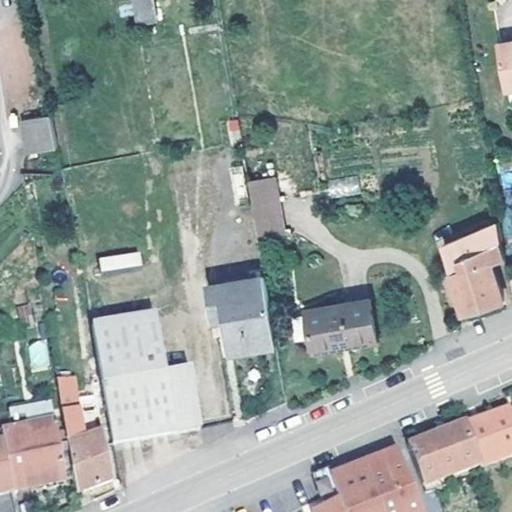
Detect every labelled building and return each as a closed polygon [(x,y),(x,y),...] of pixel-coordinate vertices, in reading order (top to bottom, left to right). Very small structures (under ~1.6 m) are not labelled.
[(131,0),(133,23),(156,22),(154,0),(131,0)] [(511,25),(482,30),(490,77),(511,73),(511,25)] [(20,119),(23,153),(54,151),(51,116),(20,119)] [(229,142),(241,141),(238,120),(226,121),(229,142)] [(258,158),(228,162),(238,224),(268,219),(258,158)] [(511,174),(492,178),(504,254),(511,252),(511,174)] [(355,178),(329,181),(330,195),(357,192),(355,178)] [(477,257),(490,254),(485,226),(483,213),(428,226),(434,247),(445,295),(484,286),(477,257)] [(140,251),(98,258),(100,272),(142,266),(140,251)] [(215,339),(256,332),(249,292),(244,258),(189,267),(193,294),(207,292),(209,305),(215,339)] [(330,288),(283,299),(289,322),(291,335),(339,325),(330,288)] [(207,292),(193,294),(196,308),(209,305),(207,292)] [(289,322),(283,299),(273,301),(279,325),(289,322)] [(72,311),(81,364),(147,353),(138,300),(72,311)] [(46,340),(27,343),(32,372),(51,369),(46,340)] [(151,352),(147,353),(81,364),(84,384),(92,424),(183,409),(173,351),(156,354),(151,355),(151,352)] [(42,392),(41,386),(29,388),(31,406),(0,410),(0,471),(52,463),(42,392)] [(58,417),(55,390),(42,392),(52,463),(53,471),(89,466),(82,414),(58,417)] [(410,481),(419,478),(421,477),(419,470),(509,439),(507,433),(511,430),(511,428),(510,423),(505,425),(493,396),(448,412),(391,434),(410,481)] [(315,463),(312,456),(298,463),(297,464),(300,470),(310,496),(298,500),(302,511),(401,511),(408,509),(381,440),(359,447),(315,463)]
